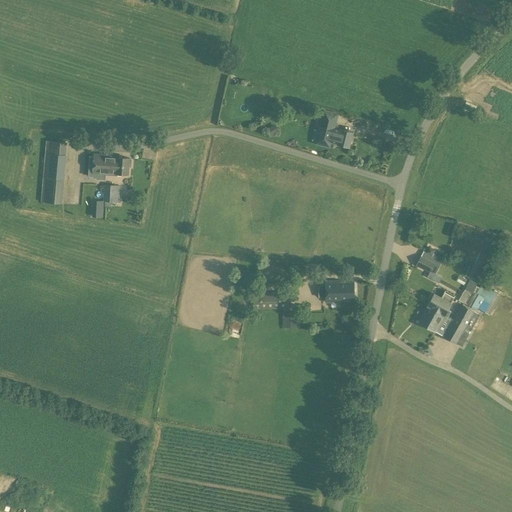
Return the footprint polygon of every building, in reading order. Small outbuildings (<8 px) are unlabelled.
[(318,132),(322,133),(320,140),(320,141),(321,143),(322,144),(323,144),(325,145),(326,144),(327,143),(328,141),(338,144),(337,144),(349,147),(353,132),(341,130),(333,128),(335,121),(322,117),(318,132)] [(266,129),(270,137),(280,131),(275,124),(266,129)] [(41,202),(62,204),(67,145),(46,143),(46,153),(45,153),(41,202)] [(92,172),(118,174),(128,175),(129,158),(119,158),(119,155),(94,153),(92,172)] [(112,201),(115,201),(116,188),(113,188),(113,185),(104,185),(103,201),(105,201),(105,206),(112,206),(112,201)] [(94,200),(93,217),(103,217),(104,201),(103,201),(94,200)] [(502,236),(491,231),(487,240),(498,245),(502,236)] [(424,251),(421,256),(420,256),(416,265),(430,272),(431,271),(436,273),(443,258),(433,253),(432,255),(424,251)] [(471,279),(467,288),(475,292),(479,282),(471,279)] [(353,281),(340,282),(340,280),(325,281),(326,302),(341,302),(341,300),(354,300),(353,281)] [(484,285),(474,306),(489,313),(499,292),(484,285)] [(465,289),(461,300),(468,303),(472,292),(465,289)] [(444,316),(451,303),(455,295),(445,290),(441,298),(434,294),(427,306),(428,306),(419,322),(444,336),(454,342),(453,345),(460,349),(479,315),(462,305),(453,321),(444,316)] [(253,292),(254,310),(288,309),(287,291),(253,292)] [(282,313),(283,328),(301,327),(300,312),(288,313),(282,313)] [(343,320),(348,326),(357,320),(352,313),(343,320)]
